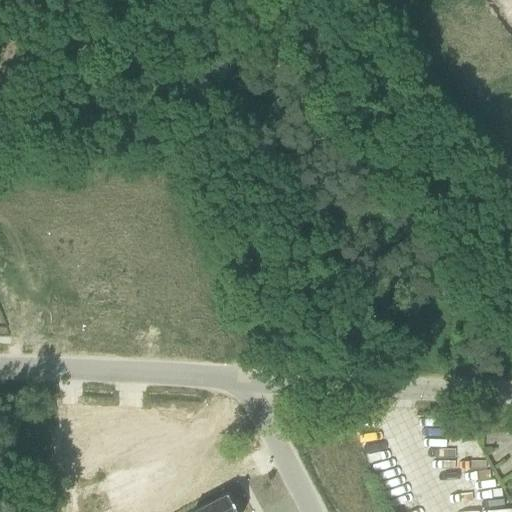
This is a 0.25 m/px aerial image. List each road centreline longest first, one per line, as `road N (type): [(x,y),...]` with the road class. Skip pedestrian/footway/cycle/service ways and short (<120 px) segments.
road 1 (unclassified): [(255,385),(511,393)]
road 2 (unclassified): [(0,378),(255,385)]
road 3 (residential): [(305,511),(262,432),(255,385)]
